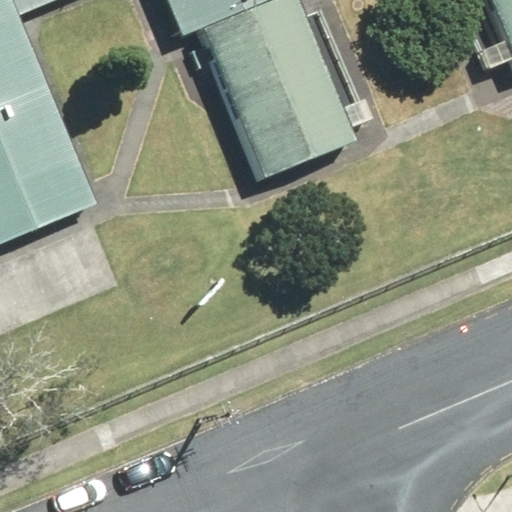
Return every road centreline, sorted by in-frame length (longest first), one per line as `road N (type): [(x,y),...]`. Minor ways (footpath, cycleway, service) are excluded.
road 1 (residential): [(307,463),(511,377)]
road 2 (residential): [(193,511),(307,463)]
